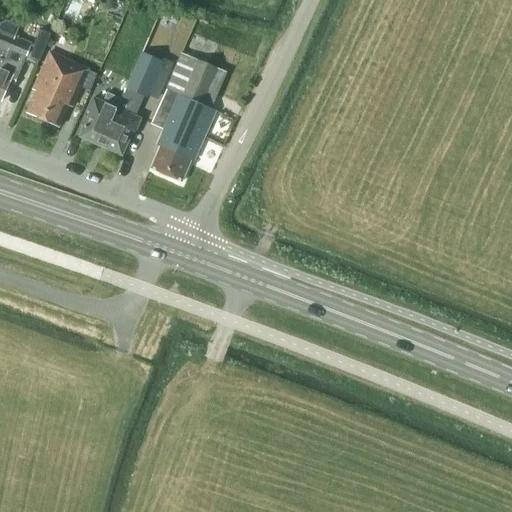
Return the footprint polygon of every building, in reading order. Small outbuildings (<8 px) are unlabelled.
[(0,58),(2,60),(16,25),(6,20),(0,23),(0,58)] [(0,58),(0,101),(10,78),(14,80),(23,60),(35,66),(49,34),(39,30),(32,45),(14,37),(19,26),(16,25),(2,60),(0,58)] [(159,147),(150,167),(181,180),(189,161),(192,162),(214,111),(210,109),(226,73),(181,49),(149,123),(162,130),(155,146),(159,147)] [(36,89),(26,112),(58,126),(67,105),(71,107),(87,70),(49,53),(33,88),(36,89)] [(79,136),(121,154),(131,130),(134,131),(139,119),(134,117),(143,97),(145,98),(160,63),(140,55),(121,100),(106,93),(102,102),(93,98),(86,113),(88,114),(79,136)]
